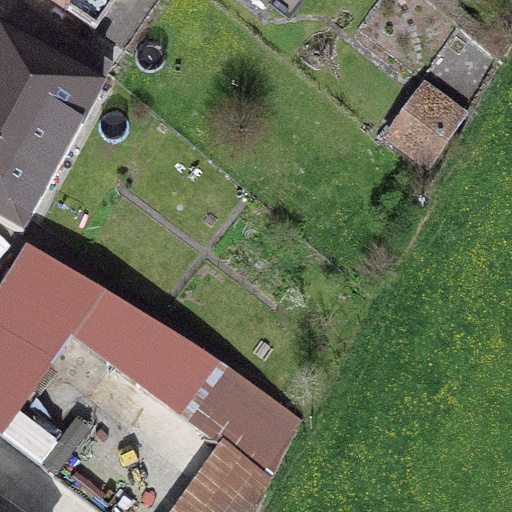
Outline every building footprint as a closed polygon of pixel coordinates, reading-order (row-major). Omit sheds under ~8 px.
[(48,0),(93,31),(114,0),(48,0)] [(250,0),(262,9),(268,0),(250,0)] [(17,3),(0,33),(0,223),(22,236),(112,67),(17,3)] [(429,164),(449,135),(411,108),(390,137),(429,164)] [(223,449),(176,511),(252,511),(300,421),(203,361),(205,358),(29,257),(0,302),(0,434),(70,339),(223,449)]
